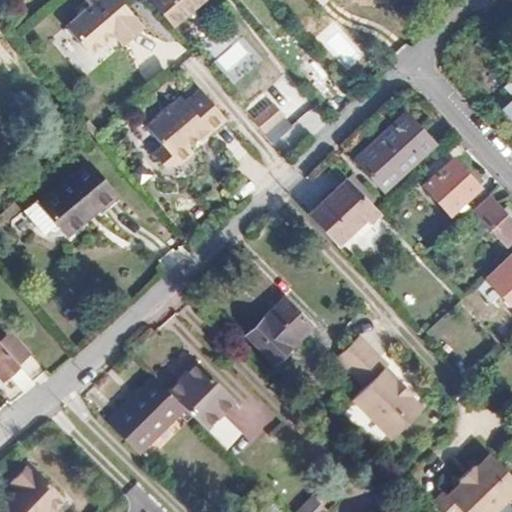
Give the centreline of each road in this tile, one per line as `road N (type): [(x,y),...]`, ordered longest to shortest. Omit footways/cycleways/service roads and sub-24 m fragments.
road 1 (residential): [(410,65),(0,436)]
road 2 (residential): [(410,65),(511,175)]
